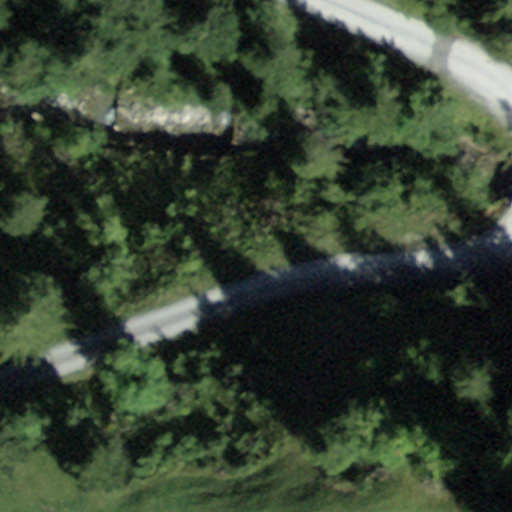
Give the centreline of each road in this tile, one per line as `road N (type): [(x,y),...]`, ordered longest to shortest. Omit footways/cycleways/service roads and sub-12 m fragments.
road 1 (track): [(511,242),(451,263),(283,280),(0,383)]
road 2 (track): [(324,0),(511,95)]
